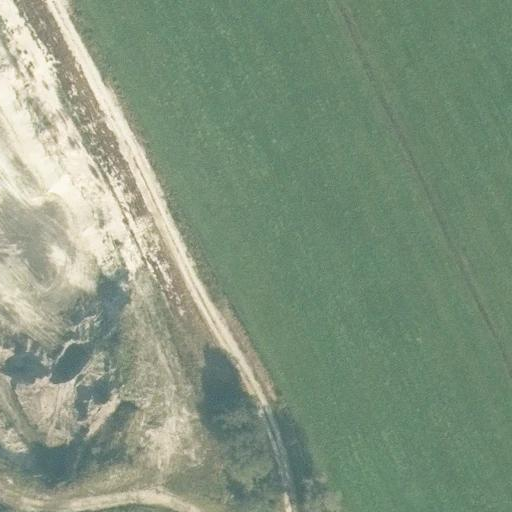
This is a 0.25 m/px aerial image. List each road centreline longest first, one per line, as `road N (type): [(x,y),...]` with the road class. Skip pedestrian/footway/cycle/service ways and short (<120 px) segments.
road 1 (track): [(50,0),(164,229),(266,405),(292,511)]
road 2 (track): [(0,501),(42,507),(153,500),(192,511)]
